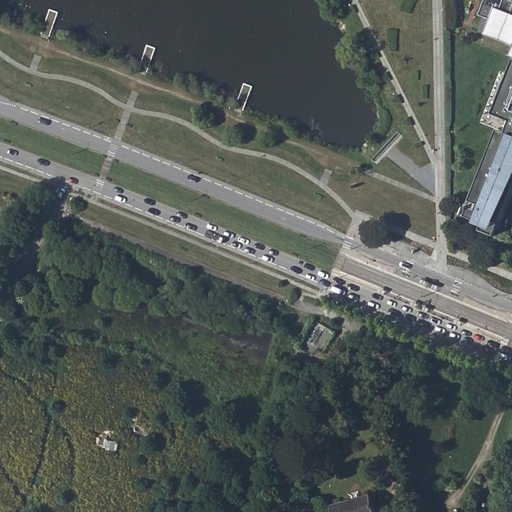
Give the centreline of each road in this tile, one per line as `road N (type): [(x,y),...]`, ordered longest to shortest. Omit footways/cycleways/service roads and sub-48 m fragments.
road 1 (tertiary): [(511,308),(0,108)]
road 2 (unclassified): [(511,381),(53,205)]
road 3 (tertiary): [(70,174),(511,355)]
